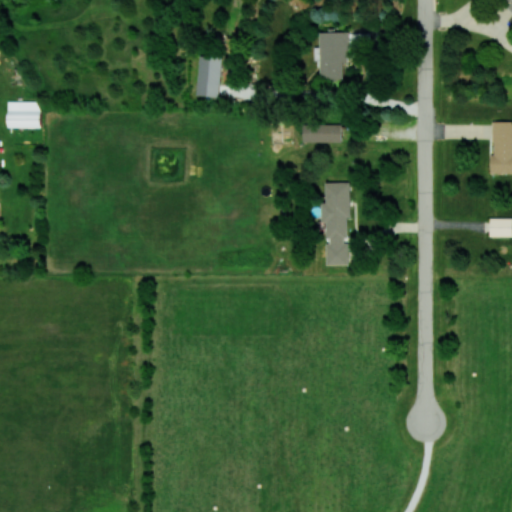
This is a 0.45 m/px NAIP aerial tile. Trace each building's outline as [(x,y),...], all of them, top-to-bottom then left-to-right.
[(319,32),(320,79),(343,78),(343,62),(348,61),(348,31),(319,32)] [(221,57),(199,56),(198,95),(220,95),(221,57)] [(9,126),(41,126),(41,101),(9,101),(9,126)] [(492,172),(511,172),(511,120),(493,121),(492,172)] [(303,141),(341,142),(341,124),(303,123),(303,141)] [(349,181),(326,182),(326,202),(322,202),(322,222),(327,222),(327,240),(327,264),(350,264),(349,181)] [(511,236),(511,217),(490,218),(491,236),(511,236)]
